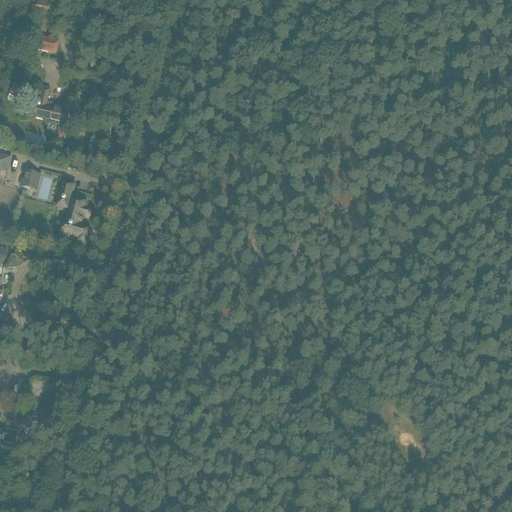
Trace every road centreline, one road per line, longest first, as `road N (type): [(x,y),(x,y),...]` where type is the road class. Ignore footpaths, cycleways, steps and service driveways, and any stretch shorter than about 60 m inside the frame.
road 1 (residential): [(51,511),(74,449),(124,216),(187,0)]
road 2 (track): [(511,164),(296,370)]
road 3 (track): [(99,344),(207,437)]
